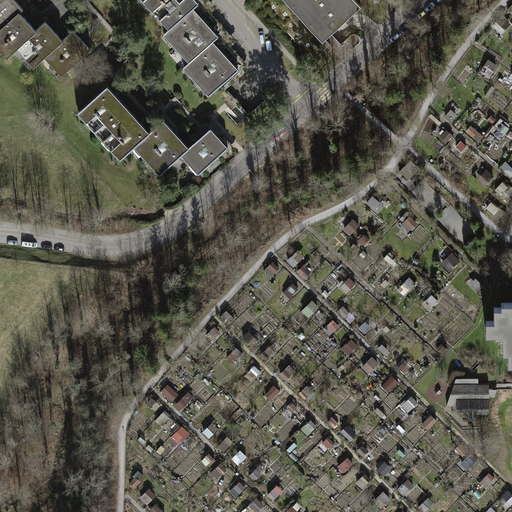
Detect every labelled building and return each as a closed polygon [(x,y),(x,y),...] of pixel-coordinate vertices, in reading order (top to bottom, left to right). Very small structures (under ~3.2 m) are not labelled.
[(0,0),(0,28),(19,12),(23,8),(15,0),(0,0)] [(198,4),(194,0),(143,0),(170,29),(192,9),(198,4)] [(361,6),(356,0),(268,0),(263,5),(308,54),(310,53),(315,58),(330,44),(325,39),(361,6)] [(164,34),(190,62),(212,42),(218,37),(192,9),(170,29),(164,34)] [(20,45),(36,30),(19,12),(0,28),(0,42),(11,54),(20,45)] [(48,55),(48,54),(63,40),(62,40),(45,21),(36,30),(20,45),(37,64),(48,55)] [(62,40),(63,40),(48,54),(48,55),(65,73),(91,49),(73,30),(62,40)] [(238,70),(212,42),(190,62),(184,67),(209,95),(216,89),(222,84),(238,70)] [(489,60),(481,72),(489,77),(497,65),(489,60)] [(249,114),(222,84),(216,89),(243,120),(248,116),(256,125),(278,106),(269,96),(249,114)] [(78,111),(100,135),(109,126),(110,126),(114,123),(113,121),(118,118),(128,109),(107,86),(78,111)] [(149,132),(128,109),(118,118),(113,121),(114,123),(110,126),(109,126),(100,135),(121,158),(135,145),(149,132)] [(160,173),(182,154),(188,148),(163,120),(149,132),(135,145),(160,173)] [(466,133),(478,142),(483,135),(471,126),(466,133)] [(210,129),(188,148),(182,154),(199,173),(227,148),(210,129)] [(448,129),(439,138),(446,144),(455,135),(448,129)] [(489,169),(478,180),(484,187),(495,176),(489,169)] [(354,217),(343,228),(350,235),(361,224),(354,217)] [(298,249),(287,259),(294,266),(305,256),(298,249)] [(453,254),(443,265),(450,271),(460,260),(453,254)] [(276,259),(265,269),(271,276),(282,265),(276,259)] [(350,276),(339,287),(346,294),(357,283),(350,276)] [(313,298),(302,309),(308,316),(319,305),(313,298)] [(511,302),(501,302),(501,307),(494,307),(494,321),(486,321),(486,334),(496,334),(496,330),(502,330),(502,345),(509,345),(509,352),(508,352),(508,364),(511,364),(511,302)] [(333,318),(322,329),(328,336),(339,325),(333,318)] [(351,337),(340,347),(347,354),(358,344),(351,337)] [(237,346),(226,357),(233,364),(244,353),(237,346)] [(372,356),(361,366),(368,373),(379,363),(372,356)] [(290,364),(279,374),(285,381),(291,376),(296,370),(290,364)] [(392,375),(381,385),(388,392),(399,381),(392,375)] [(447,405),(458,405),(458,403),(477,404),(477,413),(489,413),(489,388),(489,383),(478,383),(478,378),(456,378),(447,405)] [(275,383),(264,394),(270,401),(281,390),(275,383)] [(412,394),(401,405),(408,411),(419,401),(412,394)] [(165,409),(154,419),(161,426),(172,416),(165,409)] [(432,413),(421,423),(428,430),(439,419),(432,413)] [(212,421),(201,432),(208,438),(219,428),(212,421)] [(183,425),(172,435),(179,443),(190,432),(183,425)] [(471,452),(460,463),(466,470),(477,459),(471,452)] [(349,455),(338,466),(344,473),(355,462),(349,455)] [(221,462),(210,472),(217,479),(228,468),(221,462)] [(489,471),(478,482),(485,488),(496,478),(489,471)] [(408,477),(397,488),(403,494),(414,484),(408,477)] [(240,479),(229,489),(236,496),(247,486),(240,479)] [(383,491),(372,501),(379,508),(390,497),(383,491)] [(428,495),(417,505),(423,511),(435,502),(428,495)]
